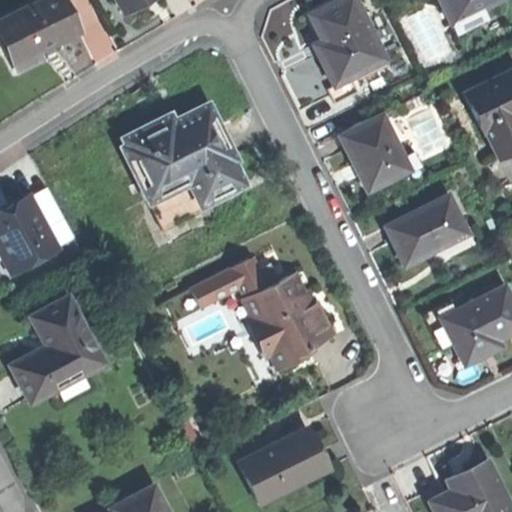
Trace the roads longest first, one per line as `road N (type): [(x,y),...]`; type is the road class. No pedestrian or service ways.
road 1 (residential): [(232,29),(420,410),(440,418),(465,414),(511,390)]
road 2 (residential): [(0,142),(179,32),(212,24),(232,29)]
